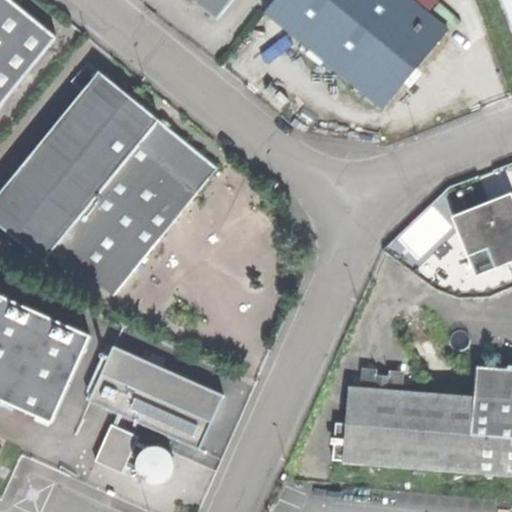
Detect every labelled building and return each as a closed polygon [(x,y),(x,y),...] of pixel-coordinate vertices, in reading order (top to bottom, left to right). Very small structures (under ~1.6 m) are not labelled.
[(0,0),(0,104),(55,36),(8,0),(0,0)] [(189,0),(213,19),(229,0),(189,0)] [(411,0),(273,0),(264,12),(384,110),(448,30),(411,0)] [(155,126),(160,120),(100,71),(0,194),(0,222),(47,261),(53,253),(80,275),(87,267),(118,292),(200,192),(140,143),(155,126)] [(160,120),(170,128),(174,123),(164,115),(160,120)] [(160,120),(155,126),(164,135),(170,128),(160,120)] [(164,135),(155,126),(140,143),(200,192),(219,168),(170,128),(164,135)] [(457,221),(478,273),(511,259),(511,205),(510,200),(457,221)] [(5,293),(0,303),(25,314),(30,304),(5,293)] [(0,302),(0,390),(81,426),(114,353),(25,314),(0,303),(0,302)] [(177,370),(168,376),(160,386),(158,398),(160,410),(167,420),(177,428),(189,430),(202,428),(211,421),(218,411),(221,399),(219,387),(212,377),(202,370),(190,368),(177,370)] [(511,401),(349,388),(343,463),(511,477),(511,401)] [(149,436),(139,442),(132,452),(129,464),(132,475),(138,486),(148,494),(160,496),(173,493),(182,487),(189,477),(192,465),(190,453),(183,443),(173,436),(161,433),(149,436)]
